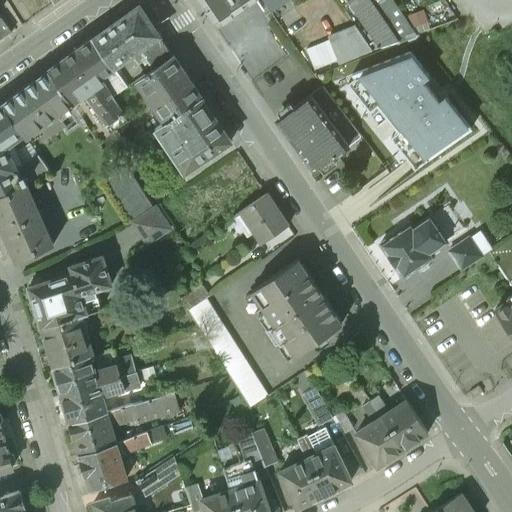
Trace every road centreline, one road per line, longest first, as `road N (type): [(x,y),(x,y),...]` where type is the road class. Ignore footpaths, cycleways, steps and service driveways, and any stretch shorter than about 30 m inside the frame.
road 1 (secondary): [(162,0),(463,428)]
road 2 (residential): [(0,289),(63,511)]
road 3 (residential): [(326,511),(463,428)]
road 4 (secondary): [(106,0),(0,75)]
